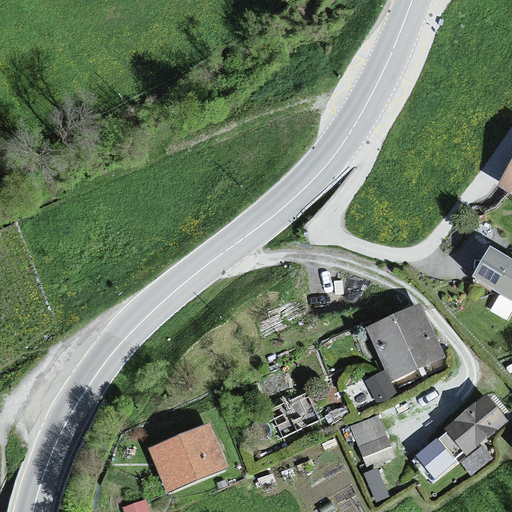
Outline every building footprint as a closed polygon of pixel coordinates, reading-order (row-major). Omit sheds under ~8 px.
[(511,166),(497,192),(511,201),(511,166)] [(511,264),(485,251),(468,283),(511,305),(511,264)] [(415,308),(365,332),(391,384),(441,360),(415,308)] [(380,374),(343,392),(354,414),(391,396),(380,374)] [(482,400),(442,435),(466,462),(506,428),(482,400)] [(381,407),(350,420),(365,457),(396,445),(381,407)] [(205,425),(143,452),(162,496),(224,470),(205,425)]
